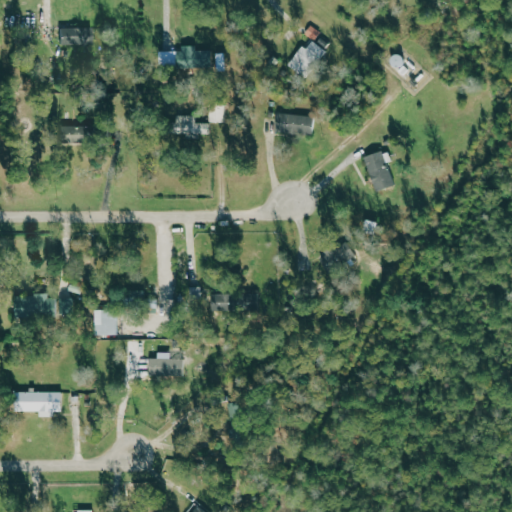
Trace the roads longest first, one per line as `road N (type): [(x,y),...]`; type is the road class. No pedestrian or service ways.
road 1 (residential): [(0,217),(256,216),(293,199)]
road 2 (residential): [(0,465),(106,465),(130,455)]
